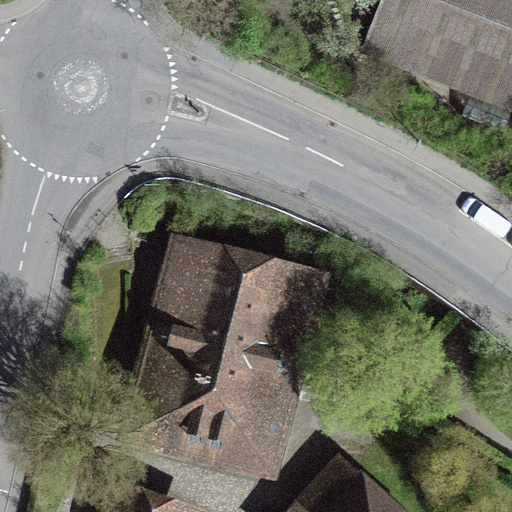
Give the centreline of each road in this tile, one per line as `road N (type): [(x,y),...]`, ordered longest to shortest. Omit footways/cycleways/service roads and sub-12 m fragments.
road 1 (tertiary): [(137,97),(227,120),(318,156),(511,272)]
road 2 (tertiary): [(0,388),(33,207),(56,141)]
